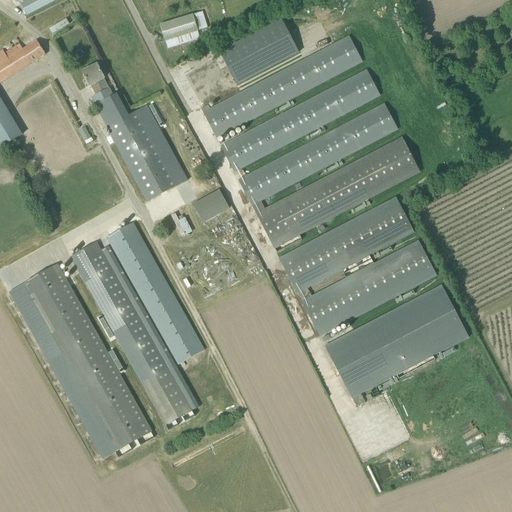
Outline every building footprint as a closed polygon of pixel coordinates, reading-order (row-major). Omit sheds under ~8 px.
[(54,0),(29,0),(21,4),(26,15),(55,0),(54,0)] [(160,25),(161,31),(163,36),(165,41),(165,42),(186,36),(189,43),(200,39),(198,32),(198,31),(193,15),(160,25)] [(52,35),(70,24),(67,18),(49,29),(52,35)] [(219,52),(220,53),(237,86),(300,53),(282,19),(219,52)] [(216,138),(240,126),(363,62),(349,36),(210,109),(209,105),(202,109),(204,113),(203,113),(216,138)] [(0,83),(46,55),(37,41),(23,50),(20,44),(5,54),(3,51),(0,52),(0,83)] [(98,65),(83,72),(90,86),(95,95),(92,97),(97,106),(113,97),(104,79),(105,78),(98,65)] [(367,71),(221,147),(234,172),(380,96),(367,71)] [(149,202),(176,187),(178,186),(137,111),(128,116),(117,95),(113,97),(97,106),(96,106),(149,202)] [(385,105),(242,179),(239,181),(252,206),(261,201),(398,130),(385,105)] [(0,148),(22,134),(10,115),(0,121),(0,148)] [(265,210),(261,201),(252,206),(274,248),(420,172),(403,138),(265,210)] [(475,148),(461,155),(466,164),(480,156),(475,148)] [(229,211),(218,192),(193,205),(204,224),(229,211)] [(418,242),(313,297),(307,287),(413,232),(396,198),(280,259),(297,292),(298,292),(303,302),(302,303),(320,336),(436,276),(418,242)] [(176,213),(171,216),(182,238),(193,232),(186,217),(180,220),(176,213)] [(133,223),(107,237),(179,365),(204,351),(133,223)] [(168,368),(97,244),(97,243),(72,258),(142,383),(166,427),(192,411),(168,368)] [(116,452),(151,432),(57,266),(21,286),(116,452)] [(326,348),(352,399),(357,408),(367,402),(362,394),(468,338),(442,288),(326,348)] [(85,469),(0,318),(0,410),(46,492),(85,469)]
